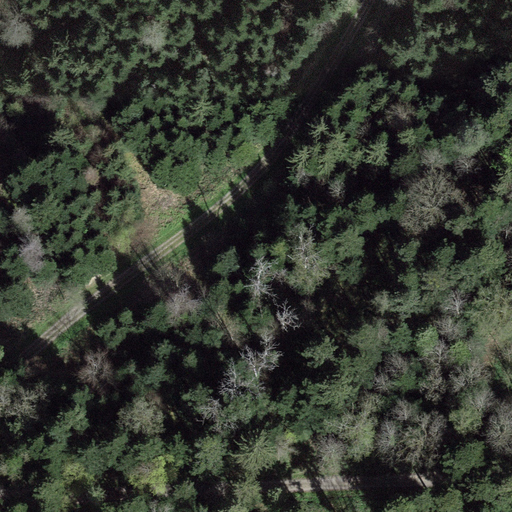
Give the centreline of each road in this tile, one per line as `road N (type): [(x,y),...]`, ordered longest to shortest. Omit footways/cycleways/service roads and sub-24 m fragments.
road 1 (track): [(371,0),(269,158),(0,382)]
road 2 (track): [(0,488),(28,499),(511,470)]
